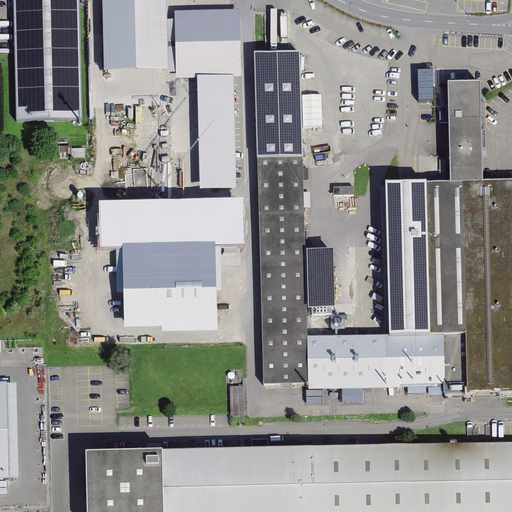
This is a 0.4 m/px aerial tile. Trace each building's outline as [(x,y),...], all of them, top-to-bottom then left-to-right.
[(15,0),(19,125),(85,124),(82,0),(15,0)] [(105,0),(107,78),(173,76),(171,0),(105,0)] [(178,16),(180,83),(244,82),(243,15),(178,16)] [(511,185),(488,186),(487,89),(453,89),(454,187),(390,189),(394,339),(311,340),(305,58),(258,60),(266,388),(312,387),(312,394),(448,389),(446,339),(469,338),(471,399),(511,397),(511,185)] [(335,184),(335,204),(355,204),(355,184),(335,184)] [(213,248),(127,251),(129,325),(216,322),(213,248)] [(233,414),(246,414),(246,383),(233,383),(233,414)] [(19,385),(0,385),(0,484),(21,484),(19,385)] [(511,511),(511,450),(88,461),(89,511),(511,511)]
